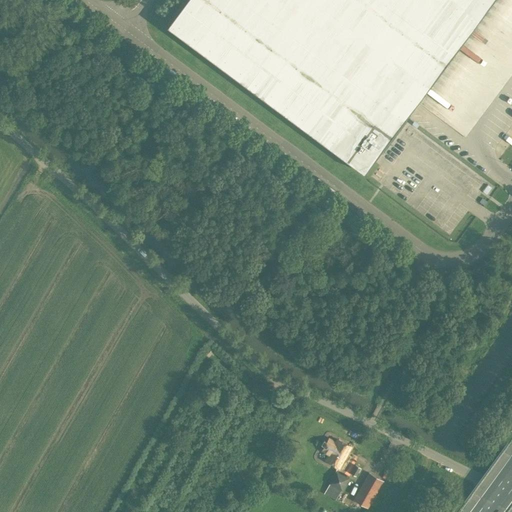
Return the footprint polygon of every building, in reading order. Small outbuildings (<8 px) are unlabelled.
[(186,0),(166,27),(363,173),(492,0),(186,0)] [(339,468),(350,447),(337,440),(336,443),(328,439),(323,449),(330,453),(326,461),(339,468)] [(356,476),(360,468),(355,465),(351,474),(356,476)] [(348,479),(337,472),(329,485),(341,492),(348,479)] [(368,508),(383,481),(369,473),(354,500),(368,508)]
